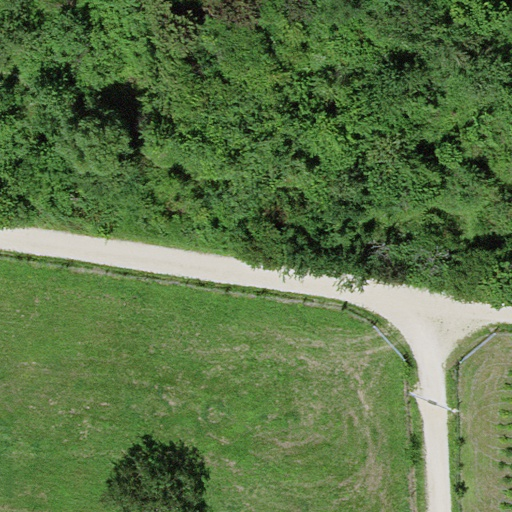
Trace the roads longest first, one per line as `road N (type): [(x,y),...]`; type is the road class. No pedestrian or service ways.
road 1 (track): [(511,307),(0,236)]
road 2 (track): [(441,511),(433,300)]
